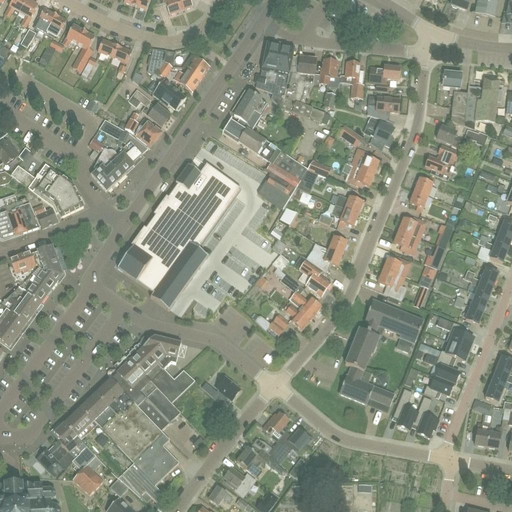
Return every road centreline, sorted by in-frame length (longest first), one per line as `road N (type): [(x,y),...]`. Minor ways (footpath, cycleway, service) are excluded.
road 1 (residential): [(274,387),(352,289),(414,134),(424,54)]
road 2 (residential): [(274,387),(218,342),(140,322),(87,283),(122,228)]
road 3 (residential): [(122,228),(262,21)]
road 4 (residential): [(447,459),(341,439),(274,387)]
road 5 (residential): [(447,459),(511,282)]
road 6 (residential): [(63,0),(160,42),(201,31),(224,0)]
road 7 (residential): [(176,511),(274,387)]
road 8 (residential): [(424,54),(300,42)]
